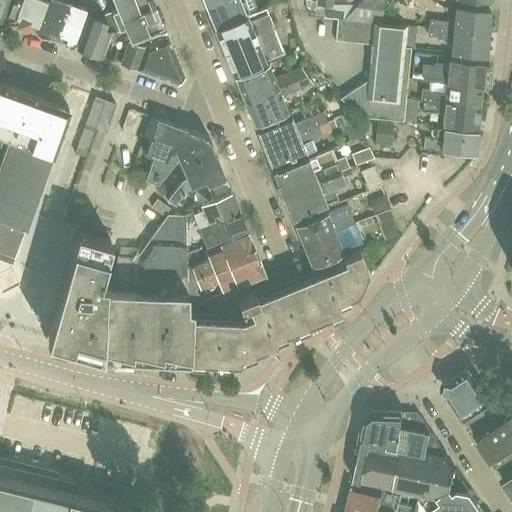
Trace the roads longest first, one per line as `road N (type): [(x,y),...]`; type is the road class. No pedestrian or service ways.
road 1 (residential): [(219,107),(184,109),(0,42)]
road 2 (residential): [(304,314),(219,107)]
road 3 (residential): [(389,353),(417,377),(506,511)]
road 4 (secondary): [(413,279),(344,351),(301,420)]
road 5 (unclassified): [(168,402),(0,364)]
road 6 (unclassified): [(301,420),(272,405),(210,397),(168,402)]
road 7 (unclassified): [(168,402),(286,447)]
road 8 (secondary): [(454,290),(478,259),(511,182)]
